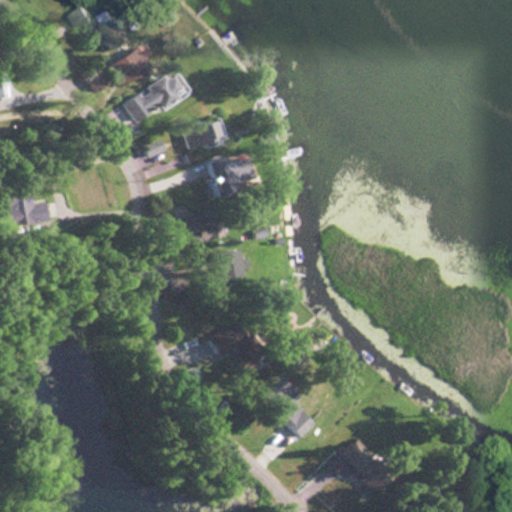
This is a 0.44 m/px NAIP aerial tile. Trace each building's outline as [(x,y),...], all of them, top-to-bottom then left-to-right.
[(86,45),(93,40),(99,49),(118,38),(104,14),(91,21),(83,7),(69,15),(86,45)] [(101,65),(115,86),(142,68),(127,47),(101,65)] [(76,78),(86,93),(99,84),(89,70),(76,78)] [(167,98),(163,92),(168,89),(161,76),(113,101),(124,121),(167,98)] [(177,150),(207,143),(202,120),(172,127),(177,150)] [(35,202),(26,204),(23,189),(0,192),(0,232),(39,226),(35,202)] [(216,237),(213,212),(171,218),(174,235),(190,233),(191,241),(216,237)] [(259,362),(238,318),(198,337),(207,355),(214,351),(227,377),(259,362)] [(260,411),(291,436),(304,419),(283,404),(290,395),(268,378),(255,395),(265,404),(260,411)] [(366,490),(382,473),(345,438),(329,455),(366,490)]
